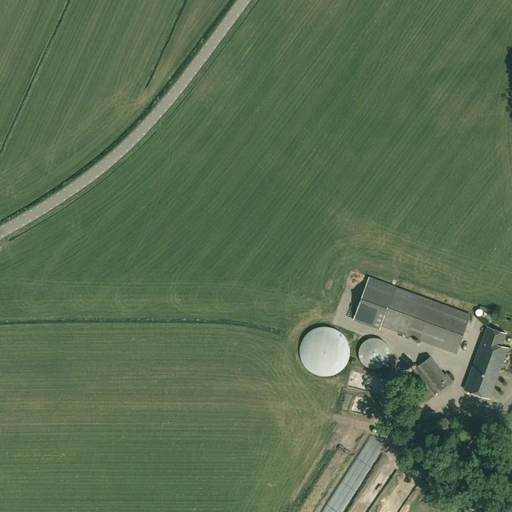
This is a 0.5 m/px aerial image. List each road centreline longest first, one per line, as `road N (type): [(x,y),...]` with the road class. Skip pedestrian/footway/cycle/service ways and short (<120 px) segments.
road 1 (tertiary): [(0,233),(81,185),(139,132),(244,0)]
road 2 (unclassified): [(478,511),(464,485),(465,466),(511,400)]
